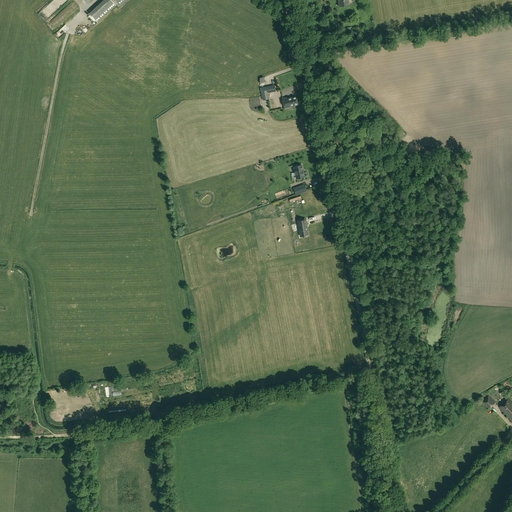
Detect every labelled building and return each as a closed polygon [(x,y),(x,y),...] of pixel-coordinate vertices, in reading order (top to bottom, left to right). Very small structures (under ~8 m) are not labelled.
[(116,5),(111,0),(104,0),(112,8),(116,5)] [(57,18),(50,24),(55,29),(62,23),(57,18)] [(263,100),(269,99),(268,93),(276,91),(274,85),(260,88),(263,100)] [(290,107),(298,105),(296,96),(289,98),(283,99),(285,108),(290,107)] [(302,165),(294,167),(297,179),(304,177),(302,165)] [(304,185),(294,189),(296,194),(306,191),(304,185)] [(325,210),(319,191),(316,192),(315,187),(307,189),(309,195),(314,193),(320,211),(325,210)] [(306,219),(298,221),(301,235),(309,234),(306,219)] [(489,409),(495,403),(489,396),(482,402),(489,409)] [(511,420),(511,401),(509,399),(500,407),(511,420)]
